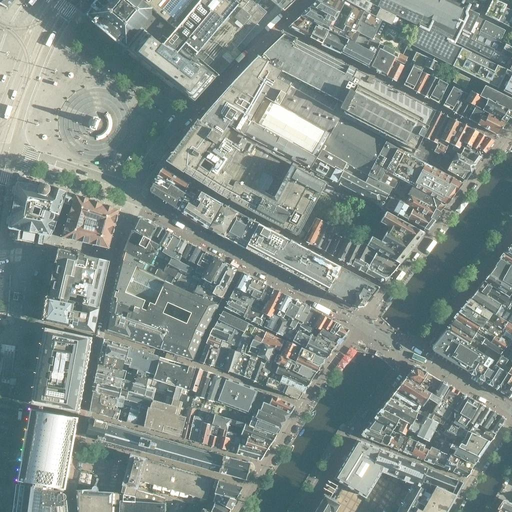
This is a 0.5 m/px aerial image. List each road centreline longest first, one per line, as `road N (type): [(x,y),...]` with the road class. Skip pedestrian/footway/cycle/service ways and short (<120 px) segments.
road 1 (residential): [(361,324),(132,193)]
road 2 (residential): [(132,193),(199,106),(305,0)]
road 3 (residential): [(114,256),(70,480),(72,511)]
road 4 (residential): [(511,128),(361,324)]
road 5 (residential): [(361,324),(238,511)]
road 6 (residential): [(299,511),(412,353)]
road 7 (unknown): [(479,164),(351,100),(357,67)]
road 8 (tertiary): [(10,154),(38,69),(77,0)]
road 9 (residential): [(412,353),(511,222)]
road 10 (unclassified): [(10,154),(132,193)]
